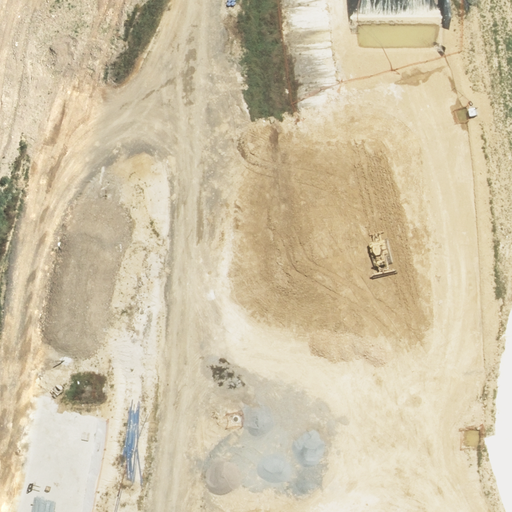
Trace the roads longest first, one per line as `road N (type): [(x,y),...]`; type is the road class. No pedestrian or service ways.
road 1 (residential): [(160,511),(182,410),(195,0)]
road 2 (unknown): [(198,511),(224,474),(354,410),(511,436)]
